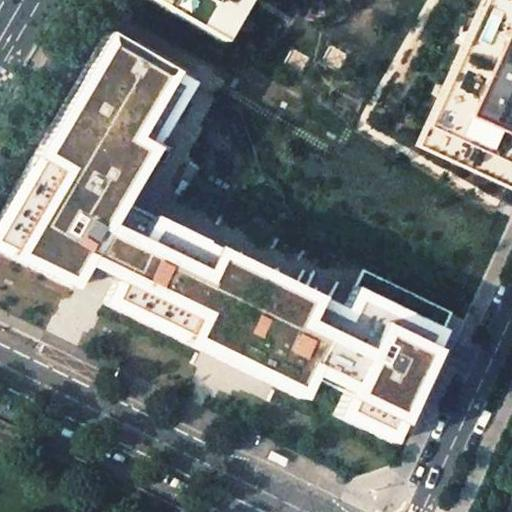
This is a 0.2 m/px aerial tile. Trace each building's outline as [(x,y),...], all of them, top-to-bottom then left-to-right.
[(219,0),(134,0),(197,38),(219,0)] [(511,179),(511,0),(469,0),(390,146),(499,205),(511,179)] [(91,34),(84,30),(21,146),(24,147),(52,163),(6,246),(44,267),(59,239),(119,269),(195,308),(181,335),(271,382),(282,361),(330,387),(394,417),(438,330),(367,294),(340,345),(288,319),(300,295),(192,240),(179,264),(117,232),(97,223),(138,143),(125,136),(160,69),(91,34)] [(360,125),(375,98),(275,43),(260,70),(360,125)] [(173,76),(160,69),(125,136),(138,143),(173,76)] [(0,243),(6,246),(52,163),(24,147),(21,146),(8,170),(0,185),(0,243)] [(179,264),(192,240),(129,208),(117,232),(179,264)] [(105,296),(181,335),(195,308),(119,269),(105,296)] [(327,309),(300,295),(288,319),(340,345),(367,294),(341,281),(327,309)] [(381,444),(394,417),(330,387),(317,413),(381,444)]
